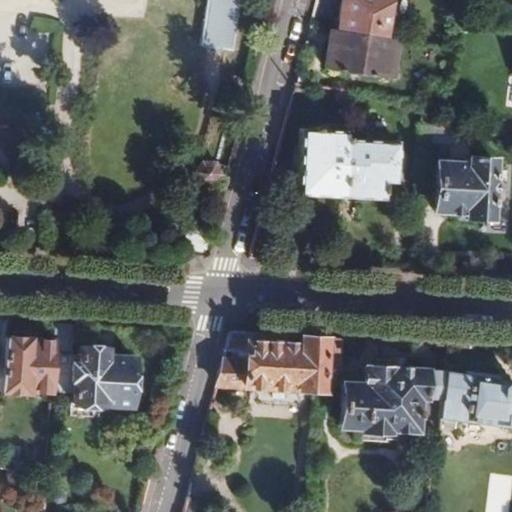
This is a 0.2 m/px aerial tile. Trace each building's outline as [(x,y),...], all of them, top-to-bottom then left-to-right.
[(234,52),(240,0),(207,0),(201,47),(234,52)] [(369,35),(380,37),(385,0),(340,0),(336,31),(369,35)] [(389,79),(394,39),(380,37),(369,35),(336,31),(332,30),(325,70),(389,79)] [(346,102),(346,91),(326,89),(325,99),(346,102)] [(432,126),(437,101),(417,99),(416,124),(432,126)] [(296,194),(340,196),(342,164),(344,138),(344,131),(300,129),(296,194)] [(342,164),(340,196),(381,199),(383,179),(394,180),(396,141),(344,138),(342,164)] [(465,162),(433,161),(431,209),(462,210),(462,213),(488,213),(490,160),(465,159),(465,162)] [(220,179),(221,174),(220,169),(217,164),(213,161),(208,160),(202,162),(198,165),(195,169),(194,174),(195,179),(197,183),(203,186),(207,187),(212,186),(218,183),(220,179)] [(209,257),(216,231),(192,225),(184,255),(209,257)] [(75,325),(55,324),(54,344),(53,357),(72,358),(75,325)] [(321,392),(322,373),(324,339),(301,338),(300,346),(278,344),(278,337),(230,334),(226,349),(246,350),(244,361),(223,360),(217,385),(268,388),(321,392)] [(342,373),(344,340),(324,339),(322,373),(342,373)] [(4,341),(2,357),(0,376),(0,391),(28,394),(28,391),(51,392),(53,357),(54,344),(4,341)] [(107,350),(80,349),(79,366),(74,366),(72,383),(75,384),(73,405),(131,409),(135,359),(108,358),(107,350)] [(439,420),(445,375),(426,374),(425,371),(364,368),(363,386),(342,385),(339,429),(360,431),(360,434),(390,435),(390,433),(418,435),(418,431),(437,432),(439,420)] [(464,377),(445,375),(439,420),(511,430),(511,388),(508,388),(505,390),(506,385),(494,383),(495,377),(465,373),(464,377)] [(390,435),(360,434),(359,444),(389,446),(390,435)] [(0,468),(0,482),(26,486),(28,472),(0,468)]
